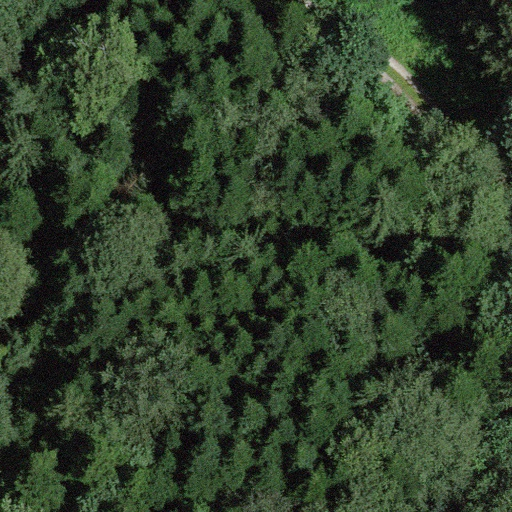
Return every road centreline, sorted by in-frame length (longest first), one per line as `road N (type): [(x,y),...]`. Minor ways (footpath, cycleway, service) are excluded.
road 1 (track): [(291,0),(323,11),(393,62),(511,178)]
road 2 (track): [(446,113),(511,234)]
